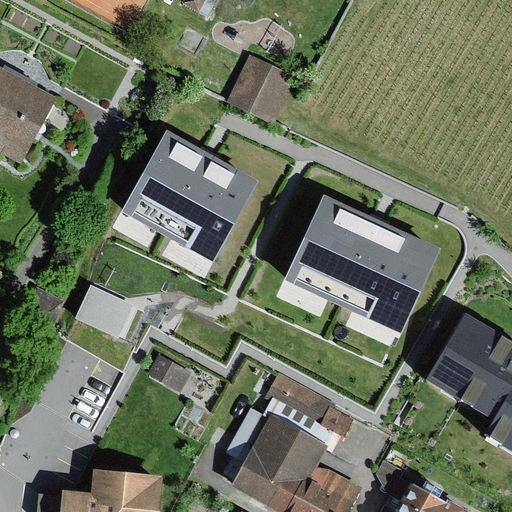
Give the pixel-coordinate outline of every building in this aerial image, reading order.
[(206,19),(216,0),(185,0),(183,6),(206,19)] [(298,82),(246,58),(223,105),(275,130),(298,82)] [(54,102),(0,73),(0,157),(18,167),(54,102)] [(205,160),(161,138),(118,222),(211,269),(254,185),(216,165),(205,160)] [(375,226),(319,203),(282,292),(402,342),(439,253),(375,226)] [(132,307),(88,288),(73,322),(117,341),(132,307)] [(421,388),(485,425),(474,443),(511,464),(511,353),(459,323),(421,388)] [(190,374),(160,358),(150,378),(180,394),(190,374)] [(337,406),(276,375),(265,396),(341,434),(348,422),(333,414),(337,406)] [(223,455),(241,465),(266,420),(248,411),(223,455)] [(322,452),(266,420),(241,465),(227,490),(266,511),(288,511),(314,466),(322,452)] [(314,466),(288,511),(346,511),(359,492),(314,466)] [(87,498),(37,495),(35,511),(154,511),(155,511),(158,481),(90,475),(87,498)] [(450,511),(406,487),(392,511),(450,511)] [(480,497),(476,505),(485,509),(489,502),(480,497)]
